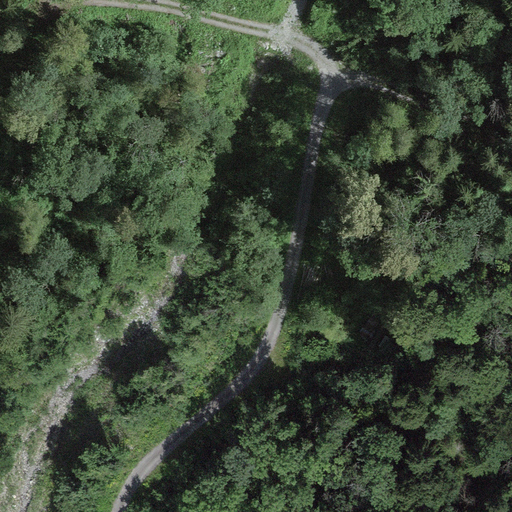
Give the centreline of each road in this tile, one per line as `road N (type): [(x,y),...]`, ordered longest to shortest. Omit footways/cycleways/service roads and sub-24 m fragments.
road 1 (track): [(123,511),(136,477),(217,405),(275,327),(330,68)]
road 2 (track): [(511,120),(437,106),(330,68),(286,38),(118,0)]
